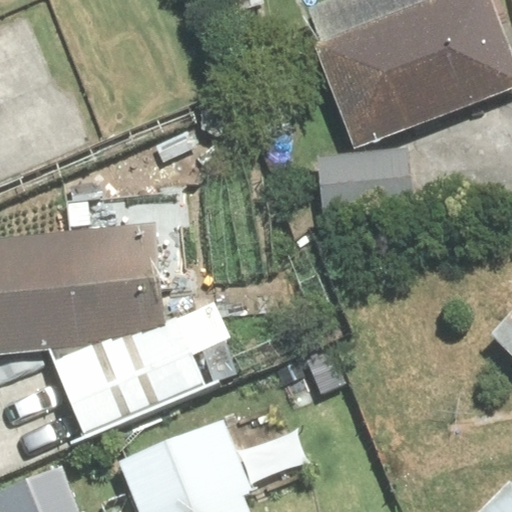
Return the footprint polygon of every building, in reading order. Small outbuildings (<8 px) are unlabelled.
[(277,0),(218,0),(228,30),(281,13),(277,0)] [(511,5),(510,0),(410,0),(319,35),(361,145),(511,87),(511,5)] [(0,103),(8,100),(0,80),(0,103)] [(424,145),(328,151),(332,213),(428,207),(424,145)] [(194,305),(185,309),(181,228),(0,234),(0,356),(59,354),(86,436),(223,392),(194,305)] [(511,313),(498,328),(511,342),(511,313)] [(269,511),(230,413),(124,455),(147,511),(269,511)] [(92,511),(74,470),(1,502),(5,511),(92,511)] [(511,511),(511,479),(478,511),(511,511)]
